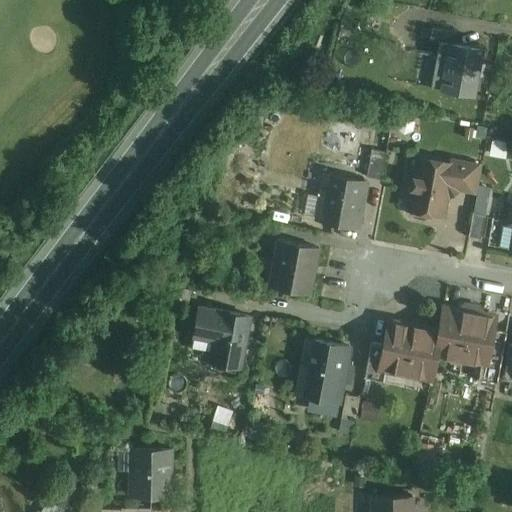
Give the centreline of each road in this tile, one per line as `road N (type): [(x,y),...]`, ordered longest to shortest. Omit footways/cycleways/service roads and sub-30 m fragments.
road 1 (primary): [(261,0),(0,343)]
road 2 (residential): [(259,305),(366,325),(375,263),(511,286)]
